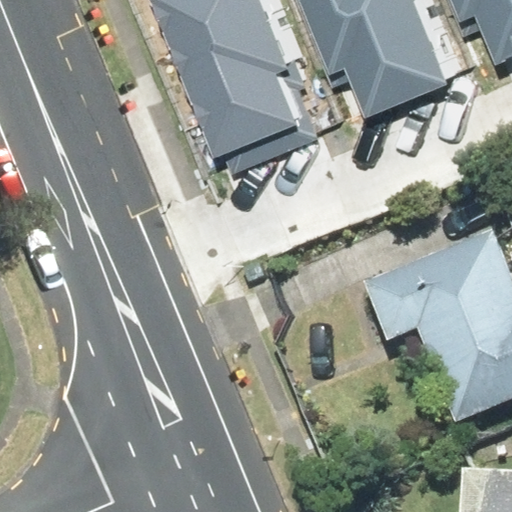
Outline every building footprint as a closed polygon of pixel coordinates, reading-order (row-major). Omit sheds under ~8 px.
[(177,0),(243,158),(330,122),(306,64),(321,58),(296,0),(177,0)] [(315,0),(347,77),(374,66),(388,100),(474,65),(447,0),(315,0)] [(511,0),(473,0),(482,21),(509,9),(511,17),(511,0)] [(511,260),(502,236),(373,288),(397,347),(427,335),(465,429),(511,410),(511,260)] [(511,511),(511,475),(469,474),(467,511),(511,511)]
